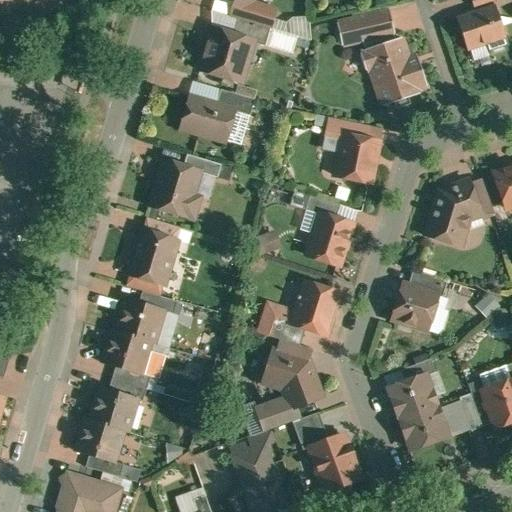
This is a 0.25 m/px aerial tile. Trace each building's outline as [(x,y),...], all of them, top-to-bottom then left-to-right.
[(253,0),(220,0),(234,4),(251,9),(253,3),(253,0)] [(268,8),(253,3),(251,9),(234,4),(231,17),(271,28),(273,19),(268,8)] [(495,4),(456,17),(467,50),(487,44),(489,51),(508,44),(495,4)] [(391,11),(357,18),(360,33),(367,32),(369,39),(393,34),(395,33),(391,11)] [(270,29),(237,19),(232,35),(250,40),(250,41),(265,46),(270,29)] [(232,35),(213,29),(205,55),(204,55),(200,70),(242,83),(249,61),(244,59),(250,41),(250,40),(232,35)] [(369,39),(364,40),(366,48),(364,49),(364,50),(360,51),(366,69),(371,67),(382,105),(420,92),(419,89),(427,87),(419,63),(411,66),(401,37),(395,39),(393,34),(369,39)] [(256,100),(222,90),(218,103),(236,109),(236,110),(251,115),(256,100)] [(0,221),(33,230),(62,109),(0,94),(0,221)] [(218,103),(192,96),(183,128),(226,141),(236,110),(236,109),(218,103)] [(331,118),(318,116),(317,124),(329,126),(331,118)] [(382,128),(331,118),(329,126),(328,133),(341,135),(341,134),(379,142),(382,128)] [(379,142),(341,134),(341,135),(328,133),(327,138),(340,141),(338,149),(340,153),(338,165),(340,169),(354,172),(352,179),(371,182),(374,168),(373,167),(378,143),(379,143),(379,142)] [(222,164),(189,154),(185,167),(202,172),(218,177),(222,164)] [(185,167),(165,161),(151,205),(195,218),(201,197),(195,195),(202,172),(185,167)] [(511,165),(495,172),(506,205),(511,203),(511,165)] [(470,179),(448,187),(450,191),(438,195),(426,235),(459,245),(468,218),(480,214),(482,213),(471,183),(470,179)] [(494,213),(482,179),(471,183),(482,213),(480,214),(481,217),(494,213)] [(341,204),(310,195),(306,210),(320,214),(320,212),(337,217),(341,204)] [(337,217),(320,212),(320,214),(314,235),(310,236),(307,243),(310,246),(307,254),(341,265),(354,222),(337,217)] [(181,227),(146,217),(142,230),(177,241),(181,227)] [(177,241),(142,230),(129,274),(164,285),(177,241)] [(275,232),(255,239),(260,255),(281,248),(275,232)] [(0,306),(8,308),(22,248),(0,242),(0,306)] [(447,279),(413,269),(408,284),(439,293),(439,294),(442,295),(447,279)] [(164,285),(129,274),(126,286),(143,291),(160,296),(164,285)] [(340,292),(306,281),(294,320),(293,323),(306,327),(328,333),(340,292)] [(408,284),(403,283),(393,319),(428,329),(439,294),(439,293),(408,284)] [(160,296),(143,291),(140,303),(164,310),(164,311),(174,314),(178,301),(160,296)] [(140,303),(128,300),(118,332),(151,342),(155,343),(164,311),(164,310),(140,303)] [(294,320),(275,315),(269,335),(281,339),(301,345),(306,327),(293,323),(294,320)] [(118,332),(114,331),(104,364),(116,368),(141,375),(142,374),(151,342),(118,332)] [(301,345),(281,339),(277,350),(310,360),(313,348),(301,345)] [(287,398),(258,408),(266,431),(294,421),(300,418),(296,407),(324,396),(310,360),(277,350),(274,349),(272,357),(269,356),(266,357),(264,363),(266,366),(268,367),(265,376),(280,381),(287,398)] [(10,356),(0,357),(0,376),(4,378),(10,356)] [(432,358),(402,369),(407,381),(426,373),(427,374),(437,371),(432,358)] [(141,375),(116,368),(113,378),(147,389),(151,377),(142,374),(141,375)] [(407,381),(390,387),(401,417),(438,404),(427,374),(426,373),(407,381)] [(511,377),(482,388),(486,398),(483,403),(485,407),(490,409),(496,425),(511,418),(511,377)] [(147,389),(113,378),(109,390),(137,398),(137,399),(143,401),(147,389)] [(109,390),(101,387),(91,420),(124,430),(127,431),(137,399),(137,398),(109,390)] [(484,426),(471,392),(460,396),(472,430),(484,426)] [(245,405),(251,437),(263,435),(257,402),(245,405)] [(438,404),(401,417),(412,448),(449,435),(438,404)] [(300,418),(294,421),(304,449),(311,446),(330,438),(320,412),(300,418)] [(91,420),(86,419),(76,451),(89,455),(114,462),(115,461),(124,430),(91,420)] [(330,438),(311,446),(320,470),(317,471),(323,488),(327,490),(361,477),(354,458),(356,457),(351,444),(349,444),(345,433),(330,438)] [(289,511),(266,443),(233,455),(251,511),(289,511)] [(115,461),(114,462),(89,455),(85,467),(119,477),(123,463),(115,461)] [(65,487),(58,508),(60,511),(59,511),(114,511),(121,490),(69,474),(65,476),(63,484),(65,487)] [(211,511),(206,495),(194,500),(197,511),(211,511)]
